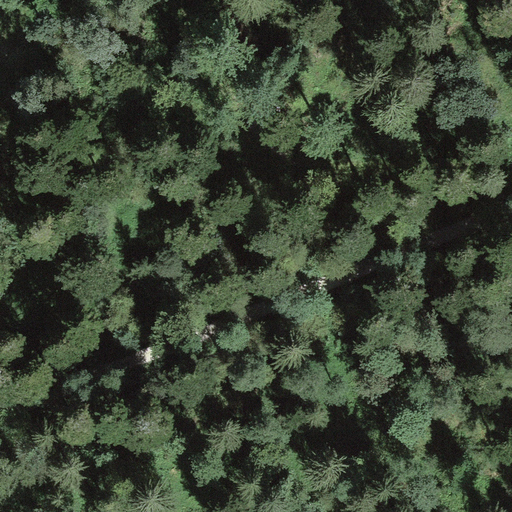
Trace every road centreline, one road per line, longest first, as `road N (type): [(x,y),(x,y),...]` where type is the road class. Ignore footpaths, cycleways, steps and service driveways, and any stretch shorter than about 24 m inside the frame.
road 1 (track): [(0,413),(511,207)]
road 2 (track): [(511,172),(478,162),(329,165),(285,157),(247,132),(174,0)]
